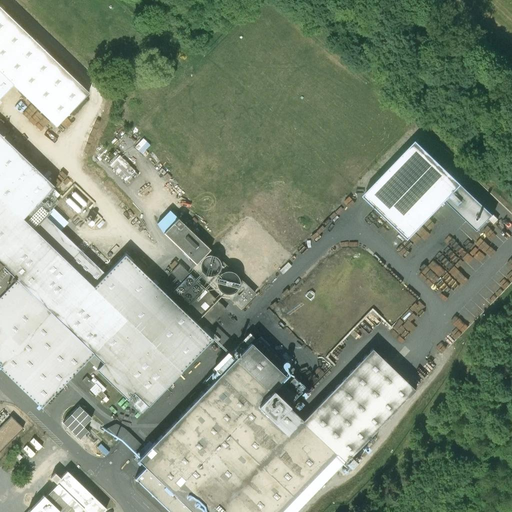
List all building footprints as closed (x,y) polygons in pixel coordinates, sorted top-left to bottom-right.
[(0,367),(41,406),(67,378),(93,352),(103,361),(95,370),(139,413),(182,369),(213,336),(125,252),(115,262),(109,257),(101,265),(39,207),(58,187),(7,139),(13,133),(0,120),(0,101),(14,87),(56,126),(89,91),(0,6),(0,367)] [(415,133),(355,198),(368,209),(401,240),(461,176),(415,133)] [(143,153),(153,144),(145,136),(136,145),(143,153)] [(103,165),(107,161),(97,153),(94,157),(103,165)] [(112,162),(132,182),(141,174),(121,154),(112,162)] [(150,202),(160,193),(144,177),(135,186),(150,202)] [(71,195),(67,199),(82,213),(93,201),(75,185),(68,193),(71,195)] [(172,211),(158,225),(179,248),(195,262),(212,246),(172,211)] [(249,217),(244,223),(256,234),(261,228),(249,217)] [(258,292),(212,246),(195,262),(241,309),(258,292)] [(210,325),(213,322),(227,307),(181,263),(164,281),(210,325)] [(401,317),(395,326),(399,329),(405,320),(401,317)] [(252,339),(234,357),(271,392),(289,373),(252,339)] [(234,357),(139,457),(148,465),(196,511),(298,511),(413,391),(395,374),(370,351),(303,422),(271,392),(234,357)] [(88,376),(83,381),(105,402),(110,397),(88,376)] [(0,452),(23,429),(11,417),(0,428),(0,452)] [(42,476),(51,485),(68,469),(59,460),(42,476)] [(196,511),(148,465),(135,479),(170,511),(196,511)] [(101,511),(106,507),(67,471),(27,511),(79,511),(82,509),(85,511),(101,511)]
